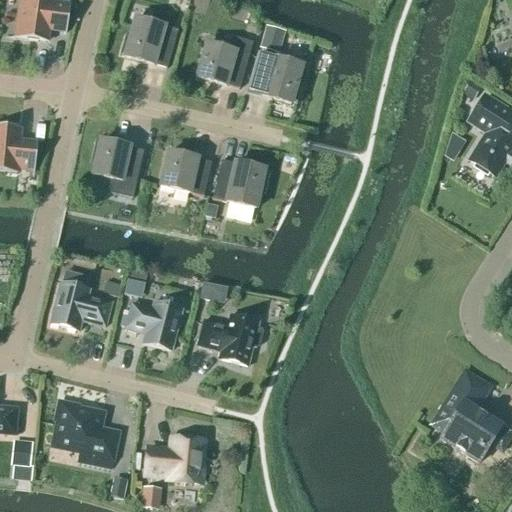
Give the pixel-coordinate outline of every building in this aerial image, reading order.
[(65,35),(69,0),(68,0),(67,8),(52,6),(52,0),(49,0),(20,0),(16,40),(4,39),(4,40),(47,45),(48,33),(65,35)] [(166,71),(177,33),(134,21),(129,39),(124,37),(118,57),(123,59),(123,60),(143,66),(143,65),(166,71)] [(264,29),(258,51),(278,57),(284,35),(264,29)] [(238,92),(251,45),(231,40),(227,53),(205,46),(195,81),(215,87),(216,85),(238,92)] [(295,108),(301,87),(296,86),(301,68),(258,56),(247,94),(270,101),(269,102),(289,108),(290,106),(295,108)] [(469,84),(462,96),(473,102),(480,91),(469,84)] [(464,125),(485,138),(469,163),(494,178),(511,149),(511,144),(504,140),(511,126),(511,118),(494,107),(497,103),(483,95),(464,125)] [(32,183),(36,144),(19,143),(20,131),(0,129),(0,174),(16,176),(16,170),(32,171),(31,183),(32,183)] [(450,136),(446,148),(458,156),(464,145),(450,136)] [(119,148),(99,143),(99,145),(93,143),(89,164),(94,165),(91,178),(112,183),(109,196),(128,200),(132,201),(142,154),(119,149),(119,148)] [(202,199),(210,166),(187,160),(187,159),(167,155),(159,190),(202,199)] [(243,169),(220,164),(211,202),(254,212),(258,194),(264,195),(268,175),(263,173),(263,172),(243,167),(243,169)] [(217,208),(207,206),(205,217),(215,219),(217,208)] [(105,284),(102,296),(117,300),(120,288),(105,284)] [(203,284),(200,301),(211,303),(215,286),(203,284)] [(104,330),(110,305),(87,300),(89,293),(59,286),(49,327),(78,334),(81,324),(104,330)] [(181,313),(152,305),(150,312),(130,307),(130,308),(124,307),(118,329),(124,330),(124,332),(144,337),(141,347),(171,354),(181,313)] [(257,331),(258,326),(229,318),(226,330),(203,324),(196,349),(219,354),(217,362),(247,369),(252,350),(255,351),(258,349),(262,335),(260,331),(257,331)] [(487,421),(469,410),(484,387),(464,374),(430,428),(443,437),(439,442),(478,466),(489,448),(501,455),(511,437),(511,432),(489,418),(487,421)] [(110,470),(117,436),(97,432),(100,417),(75,412),(76,410),(59,406),(55,423),(58,424),(53,448),(80,454),(78,463),(110,470)] [(0,436),(13,438),(16,412),(0,410),(0,436)] [(200,471),(202,444),(171,441),(169,454),(146,452),(144,478),(167,480),(166,484),(198,487),(198,485),(201,486),(202,471),(200,471)] [(12,444),(9,469),(12,469),(28,471),(31,446),(12,444)] [(112,483),(108,501),(123,503),(126,486),(112,483)] [(142,491),(140,511),(154,511),(155,503),(158,503),(159,492),(142,491)]
